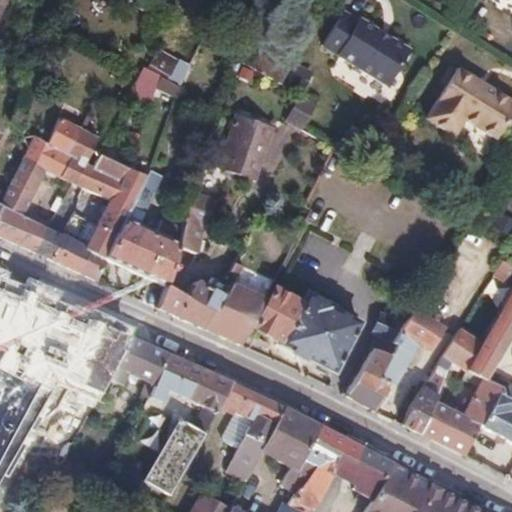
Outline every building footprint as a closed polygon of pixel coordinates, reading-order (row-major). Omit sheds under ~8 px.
[(131,0),(129,5),(152,16),(157,5),(147,0),(137,0),(136,2),(132,0),(131,0)] [(342,10),(320,44),(384,85),(408,50),(388,37),(387,38),(375,31),(376,29),(358,17),(357,20),(342,10)] [(169,76),(177,60),(156,48),(151,56),(147,65),(169,76)] [(249,70),(279,83),(288,64),(258,50),(249,70)] [(190,64),(178,58),(177,60),(169,76),(167,80),(179,87),(190,64)] [(295,63),(285,86),(302,93),(312,72),(295,63)] [(511,103),(455,67),(423,117),(450,135),(461,118),(492,138),(511,108),(511,103)] [(158,77),(141,68),(127,97),(147,108),(158,77)] [(301,125),(315,102),(299,93),(283,120),(299,129),(301,125)] [(272,128),(232,114),(214,167),(254,180),(272,128)] [(82,163),(96,138),(58,118),(45,144),(31,137),(25,149),(0,198),(0,238),(31,253),(45,229),(19,217),(44,169),(71,184),(82,163)] [(109,202),(126,170),(98,157),(93,168),(82,189),(109,202)] [(71,184),(82,189),(93,168),(82,163),(71,184)] [(123,219),(144,178),(126,170),(109,202),(98,224),(116,233),(123,219)] [(213,200),(191,193),(182,216),(181,222),(202,230),(213,200)] [(511,202),(508,200),(501,212),(511,218),(511,202)] [(471,226),(479,230),(486,218),(479,213),(471,226)] [(181,227),(159,217),(152,232),(137,271),(164,284),(176,247),(178,242),(181,227)] [(137,271),(152,232),(123,219),(116,233),(105,256),(137,271)] [(202,230),(181,222),(181,227),(178,242),(176,247),(197,254),(202,230)] [(93,280),(105,256),(116,233),(98,224),(88,241),(85,247),(73,272),(93,280)] [(465,225),(454,242),(462,248),(473,230),(465,225)] [(31,253),(46,259),(59,236),(45,229),(31,253)] [(46,259),(73,272),(85,247),(59,234),(59,236),(46,259)] [(511,283),(511,267),(500,260),(492,272),(511,284),(511,283)] [(214,306),(207,318),(226,327),(221,338),(232,343),(237,345),(270,281),(239,265),(233,274),(230,279),(220,295),(214,306)] [(420,297),(430,303),(448,276),(438,269),(420,297)] [(233,274),(228,270),(225,276),(230,279),(233,274)] [(156,309),(200,328),(214,306),(220,295),(194,280),(183,297),(163,287),(156,309)] [(0,283),(0,481),(57,390),(93,401),(106,379),(129,339),(0,283)] [(511,327),(511,283),(511,284),(483,337),(484,337),(480,344),(464,369),(479,378),(498,388),(477,427),(511,444),(511,385),(486,373),(511,327)] [(280,341),(280,343),(331,369),(354,323),(326,308),(327,306),(305,295),(301,303),(271,288),(252,326),(280,341)] [(387,344),(409,310),(386,303),(380,317),(378,316),(373,331),(375,332),(370,347),(373,348),(386,355),(390,347),(387,344)] [(438,327),(409,310),(387,344),(390,347),(386,355),(373,348),(343,394),(372,410),(411,342),(425,350),(438,327)] [(207,318),(200,328),(221,338),(226,327),(207,318)] [(480,344),(457,330),(441,355),(452,362),(464,369),(480,344)] [(129,339),(106,379),(118,385),(126,372),(152,385),(165,355),(129,339)] [(152,385),(146,399),(157,404),(164,392),(184,401),(184,399),(212,411),(214,409),(228,383),(165,355),(152,385)] [(461,456),(477,427),(498,388),(479,378),(459,415),(433,402),(417,434),(461,456)] [(228,383),(214,409),(229,417),(231,413),(241,418),(240,419),(249,423),(238,440),(225,469),(241,482),(257,453),(280,408),(228,383)] [(421,387),(399,424),(417,434),(433,402),(436,396),(421,387)] [(290,479),(316,426),(280,408),(257,453),(286,469),(277,487),(283,490),(271,511),(283,511),(286,506),(290,500),(298,484),(290,479)] [(140,481),(165,495),(200,433),(176,420),(140,481)] [(368,501),(389,465),(353,446),(333,436),(316,426),(290,479),(298,484),(290,500),(310,511),(333,471),(337,474),(354,484),(351,491),(368,501)] [(62,459),(56,469),(65,473),(70,463),(62,459)] [(368,501),(361,511),(477,511),(389,465),(368,501)] [(65,473),(56,469),(51,478),(75,490),(80,481),(65,473)] [(162,511),(157,508),(154,511),(225,511),(227,508),(200,494),(188,511),(162,511)]
